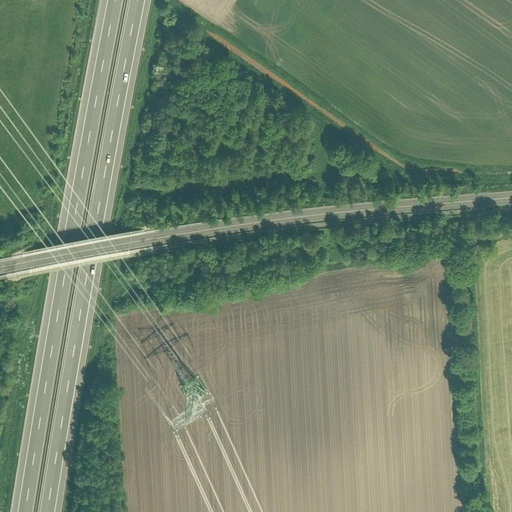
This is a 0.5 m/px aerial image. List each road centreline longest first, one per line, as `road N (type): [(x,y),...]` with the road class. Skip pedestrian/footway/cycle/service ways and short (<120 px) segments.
road 1 (motorway): [(47,511),(138,0)]
road 2 (motorway): [(115,0),(25,511)]
road 3 (tertiary): [(511,196),(204,225),(0,263)]
